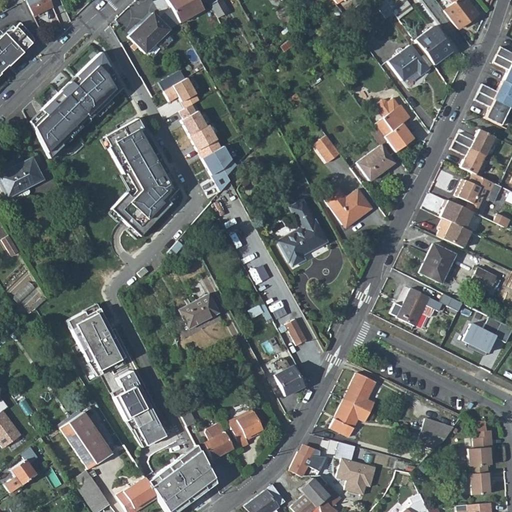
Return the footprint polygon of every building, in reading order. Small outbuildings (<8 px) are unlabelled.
[(25,0),(32,14),(52,6),(49,0),(25,0)] [(202,9),(196,0),(165,0),(179,22),(202,9)] [(229,12),(222,0),(218,0),(210,5),(217,18),(229,12)] [(383,0),(385,2),(394,13),(399,20),(414,9),(407,0),(383,0)] [(476,13),(465,0),(449,0),(452,3),(443,10),(457,29),(476,13)] [(385,2),(378,6),(387,18),(394,13),(385,2)] [(143,50),(167,26),(150,9),(126,32),(143,50)] [(0,69),(5,65),(33,39),(30,33),(18,21),(4,35),(0,38),(0,69)] [(448,49),(431,26),(413,40),(431,63),(448,49)] [(203,48),(197,36),(189,40),(196,52),(203,48)] [(427,68),(409,45),(387,62),(402,82),(416,71),(418,75),(427,68)] [(511,53),(498,46),(494,54),(511,62),(511,53)] [(511,62),(494,54),(490,62),(506,69),(500,79),(511,84),(511,62)] [(48,117),(36,129),(50,158),(120,90),(108,72),(111,69),(102,56),(43,110),(48,117)] [(156,83),(162,93),(184,80),(178,71),(156,83)] [(480,84),(476,91),(509,107),(511,101),(511,98),(511,97),(511,84),(500,79),(495,91),(480,84)] [(176,100),(182,109),(190,105),(196,102),(184,80),(162,93),(161,93),(168,104),(176,100)] [(509,107),(476,91),(473,99),(488,107),(482,118),(498,126),(503,115),(504,116),(509,107)] [(301,102),(294,93),(287,98),(294,107),(301,102)] [(372,125),(393,153),(411,140),(400,125),(398,122),(406,116),(399,106),(398,107),(392,99),(386,103),(384,101),(381,101),(376,104),(376,108),(383,118),(372,125)] [(177,121),(194,153),(215,143),(207,127),(204,128),(196,112),(194,113),(190,105),(182,109),(177,112),(181,119),(177,121)] [(406,116),(398,122),(400,125),(408,120),(406,116)] [(137,120),(106,139),(137,192),(131,198),(129,195),(114,209),(141,237),(174,205),(168,199),(178,190),(159,157),(155,159),(146,144),(150,142),(137,120)] [(455,136),(451,143),(482,159),(491,139),(476,132),(471,143),(455,136)] [(325,161),(337,152),(324,134),(312,143),(325,161)] [(482,159),(451,143),(448,151),(463,158),(457,170),(472,177),(473,177),(482,159)] [(202,158),(220,191),(229,180),(227,175),(237,165),(230,159),(223,145),(202,158)] [(392,163),(379,145),(355,163),(368,181),(392,163)] [(16,166),(14,161),(0,167),(0,197),(1,200),(41,180),(30,158),(16,166)] [(489,201),(481,198),(485,190),(494,194),(497,188),(488,184),(473,177),(472,177),(469,184),(461,181),(454,197),(467,203),(463,211),(470,214),(480,219),(489,201)] [(344,198),(337,188),(323,198),(341,224),(359,212),(361,214),(370,208),(356,189),(344,198)] [(311,219),(299,198),(285,206),(295,227),(273,239),(285,261),(287,260),(290,265),(303,258),(300,253),(324,240),(313,218),(311,219)] [(463,211),(443,201),(440,209),(442,210),(438,218),(441,219),(463,230),(470,214),(463,211)] [(496,216),(492,224),(504,230),(508,221),(496,216)] [(468,233),(463,230),(441,219),(437,228),(439,229),(435,237),(461,249),(468,233)] [(0,239),(8,253),(15,249),(7,235),(0,239)] [(448,266),(453,254),(431,244),(417,272),(437,282),(445,265),(448,266)] [(488,289),(494,276),(476,267),(470,281),(488,289)] [(441,303),(410,287),(396,316),(413,325),(424,303),(438,310),(441,303)] [(217,312),(208,293),(178,309),(188,328),(217,312)] [(277,330),(262,301),(245,310),(249,318),(260,312),(266,323),(264,324),(268,331),(272,329),(273,331),(277,330)] [(97,307),(67,323),(96,378),(103,374),(102,372),(125,359),(97,307)] [(304,340),(293,318),(283,323),(295,345),(304,340)] [(511,329),(490,318),(483,330),(472,325),(463,342),(488,356),(497,339),(505,344),(511,331),(511,329)] [(301,386),(290,366),(272,375),(283,396),(301,386)] [(134,372),(119,379),(125,392),(115,397),(128,422),(134,419),(149,447),(167,437),(134,372)] [(374,383),(355,373),(342,401),(368,413),(372,404),(366,400),(374,383)] [(2,399),(0,400),(0,443),(3,448),(21,435),(3,411),(8,408),(2,399)] [(362,423),(368,413),(342,401),(328,428),(347,438),(356,421),(362,423)] [(177,409),(185,425),(194,421),(186,405),(177,409)] [(261,430),(251,410),(227,422),(239,448),(247,444),(245,438),(261,430)] [(57,427),(81,462),(85,469),(109,453),(81,411),(57,427)] [(421,431),(445,439),(453,428),(425,420),(421,431)] [(231,447),(223,431),(218,421),(204,428),(204,432),(207,439),(202,442),(208,454),(212,460),(218,457),(215,452),(219,450),(220,453),(231,447)] [(478,432),(488,431),(488,422),(477,423),(478,432)] [(441,444),(445,439),(421,431),(417,444),(436,450),(441,444)] [(478,432),(478,439),(474,439),(475,448),(469,449),(470,466),(490,465),(489,449),(491,449),(491,431),(488,431),(478,432)] [(32,444),(36,450),(44,445),(39,438),(32,444)] [(356,447),(339,442),(334,457),(341,458),(336,478),(347,481),(345,490),(364,495),(366,487),(371,488),(376,468),(352,461),(356,447)] [(302,444),(298,451),(312,454),(314,449),(314,448),(302,444)] [(29,446),(19,454),(21,456),(31,450),(29,446)] [(189,455),(151,484),(168,511),(181,511),(209,491),(217,485),(198,448),(189,455)] [(8,493),(18,485),(34,475),(27,464),(36,457),(31,450),(21,456),(23,459),(8,469),(12,476),(2,484),(8,493)] [(296,452),(289,470),(302,476),(310,476),(310,479),(317,473),(318,473),(324,457),(321,456),(322,454),(318,453),(317,455),(312,454),(298,451),(297,451),(296,452)] [(493,483),(492,472),(470,474),(472,495),(490,494),(490,483),(493,483)] [(333,505),(340,499),(327,483),(319,475),(318,473),(317,473),(310,479),(326,497),(308,511),(335,511),(336,511),(333,508),(334,507),(333,505)] [(25,483),(30,489),(41,480),(36,474),(25,483)] [(308,511),(326,497),(310,479),(299,488),(303,494),(290,507),(293,511),(308,511)] [(134,511),(132,509),(152,496),(141,480),(113,498),(122,511),(134,511)] [(94,484),(81,492),(86,499),(99,490),(94,484)] [(264,490),(241,507),(243,511),(246,510),(247,511),(276,511),(275,509),(277,508),(276,507),(284,501),(272,484),(264,490)] [(99,490),(86,499),(94,511),(107,504),(99,490)] [(152,496),(132,509),(134,511),(135,511),(155,500),(152,496)] [(467,504),(467,511),(492,511),(492,503),(467,504)]
